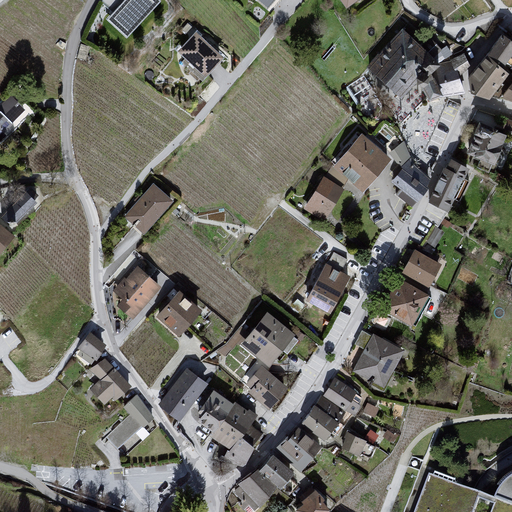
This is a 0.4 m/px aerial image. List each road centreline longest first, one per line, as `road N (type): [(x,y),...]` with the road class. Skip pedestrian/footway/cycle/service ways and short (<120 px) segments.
road 1 (residential): [(209,495),(110,344),(92,295),(88,214),(70,173),(63,84),(91,0)]
road 2 (residential): [(209,495),(255,461),(317,387),(470,100)]
